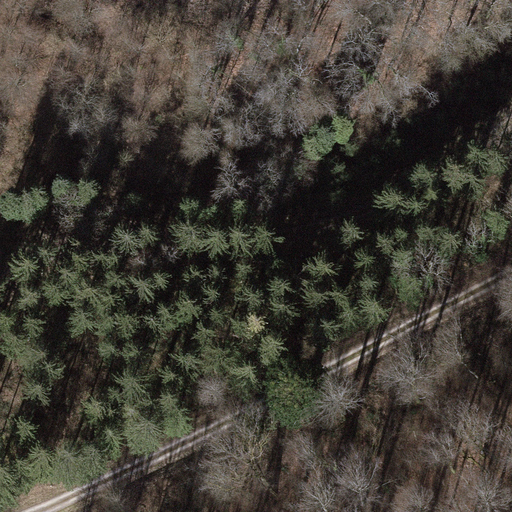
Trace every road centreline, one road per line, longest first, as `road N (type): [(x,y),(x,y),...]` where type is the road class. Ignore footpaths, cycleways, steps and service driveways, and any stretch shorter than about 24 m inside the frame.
road 1 (track): [(511,129),(484,154),(309,238),(234,246),(127,233),(62,240),(0,279)]
road 2 (track): [(46,511),(511,272)]
